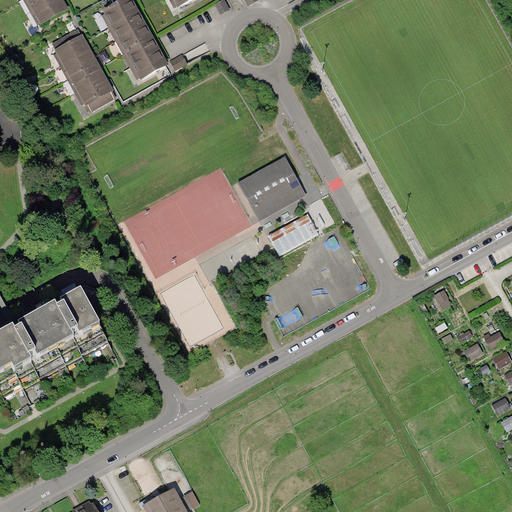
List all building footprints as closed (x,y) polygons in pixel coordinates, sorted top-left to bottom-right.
[(19,0),(36,29),(66,13),(62,7),(58,0),(19,0)] [(131,0),(130,0),(102,16),(137,80),(166,65),(163,59),(156,46),(149,33),(142,20),(135,7),(131,0)] [(171,0),(176,9),(192,0),(171,0)] [(224,0),(215,5),(221,15),(230,10),(224,0)] [(79,36),(51,51),(86,114),(114,99),(108,87),(100,74),(93,61),(86,48),(79,36)] [(283,159),(236,185),(256,225),(305,199),(295,182),(283,159)] [(320,237),(309,217),(266,239),(277,260),(320,237)] [(71,296),(0,336),(0,409),(10,428),(113,369),(71,296)] [(182,511),(170,492),(139,508),(141,511),(182,511)] [(189,493),(181,499),(189,511),(198,505),(189,493)]
